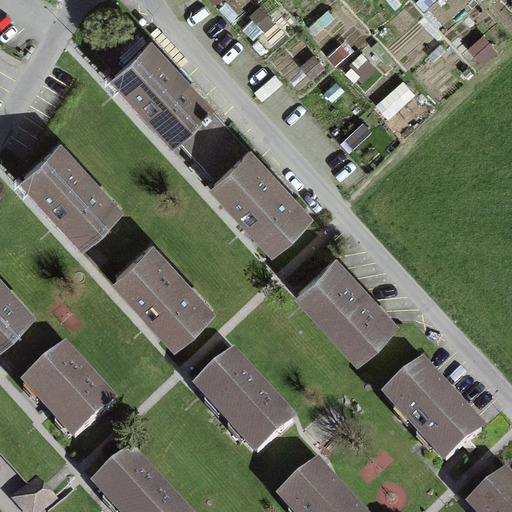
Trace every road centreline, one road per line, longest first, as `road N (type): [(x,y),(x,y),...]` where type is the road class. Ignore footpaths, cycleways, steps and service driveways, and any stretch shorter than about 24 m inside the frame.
road 1 (unclassified): [(511,405),(148,0)]
road 2 (residential): [(90,0),(0,134)]
